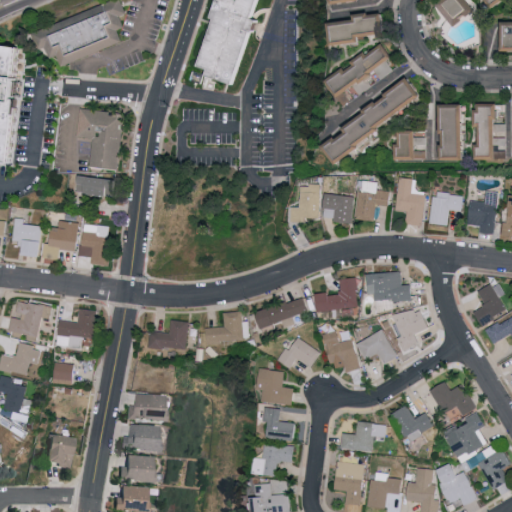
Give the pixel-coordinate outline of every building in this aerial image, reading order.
[(125,45),(85,60),(64,68),(61,60),(53,62),(49,51),(41,53),(35,37),(85,16),(92,13),(122,0),(128,13),(130,17),(124,19),(127,29),(121,33),(125,45)] [(264,0),(222,0),(217,17),(218,17),(204,66),(214,68),(212,75),(243,84),(261,17),(260,17),(264,0)] [(454,24),(474,7),(467,0),(438,0),(436,2),(454,24)] [(333,43),(363,41),(363,34),(388,33),(387,11),(357,13),(358,19),(331,20),(333,43)] [(394,58),(383,42),(352,62),(353,63),(328,79),(338,94),(394,58)] [(427,97),(414,77),(343,124),(347,130),(326,144),(334,157),(427,97)] [(443,159),(465,159),(466,103),(443,103),(443,159)] [(477,158),(507,159),(507,123),(498,123),(498,103),(477,103),(477,125),(478,125),(477,158)] [(93,166),(121,168),(126,111),(82,107),(79,135),(95,137),(93,166)] [(115,178),(80,174),(78,191),(113,195),(115,178)] [(407,223),(424,224),(426,193),(413,193),(414,177),(399,176),(397,209),(408,210),(407,223)] [(359,218),(377,219),(378,204),(391,205),(391,190),(379,189),(380,180),(361,179),(359,218)] [(320,218),(321,184),(301,183),(301,206),(292,206),(292,221),(307,221),(307,217),(320,218)] [(472,200),(470,223),(482,224),(481,232),(496,233),(500,191),(488,190),(487,201),(472,200)] [(356,196),(328,191),(324,217),(352,221),(356,196)] [(432,222),(450,224),(452,207),(463,208),(465,194),(435,191),(432,222)] [(503,234),(511,234),(511,194),(511,195),(510,221),(504,221),(503,234)] [(24,254),(42,256),(45,225),(26,223),(26,218),(17,217),(15,242),(25,243),(24,254)] [(60,227),(51,226),(51,246),(79,248),(80,221),(61,220),(60,227)] [(93,264),(109,264),(111,224),(83,223),(81,255),(93,256),(93,264)] [(369,272),(370,293),(378,292),(378,310),(395,310),(394,300),(414,299),(413,283),(404,284),(403,270),(369,272)] [(359,307),(358,277),(341,278),(342,291),(318,293),(319,309),(359,307)] [(480,291),(487,304),(476,310),(484,324),(509,310),(501,296),(507,293),(499,280),(480,291)] [(309,312),(304,297),(258,311),(262,326),(309,312)] [(39,340),(43,316),(53,318),(55,305),(21,299),(18,315),(15,314),(11,336),(39,340)] [(404,335),(400,336),(406,350),(422,343),(417,332),(430,326),(421,305),(396,316),(404,335)] [(96,337),(98,309),(81,308),(80,320),(59,319),(58,345),(83,346),(84,336),(96,337)] [(208,341),(243,340),(243,311),(225,311),(225,326),(208,327),(208,341)] [(511,316),(488,327),(494,342),(511,333),(511,316)] [(150,346),(188,348),(189,320),(172,319),(172,331),(151,330),(150,346)] [(367,358),(380,351),(387,362),(399,355),(383,328),(358,343),(367,358)] [(325,332),(334,368),(347,365),(348,371),(361,368),(353,338),(341,341),(338,329),(325,332)] [(279,359),(292,367),(298,357),(311,366),(321,351),(299,336),(291,349),(287,346),(279,359)] [(4,353),(1,368),(29,374),(33,360),(42,362),(45,348),(22,342),(18,356),(4,353)] [(54,383),(75,383),(75,362),(55,361),(54,383)] [(295,403),(296,387),(285,386),(286,369),(261,368),(260,389),(265,389),(265,402),(295,403)] [(6,406),(23,412),(24,407),(31,409),(34,400),(26,397),(30,386),(15,381),(15,378),(4,374),(0,384),(0,389),(10,393),(6,406)] [(452,389),(448,381),(434,388),(446,413),(460,406),(465,415),(478,408),(466,382),(452,389)] [(132,417),(165,418),(166,393),(140,393),(139,404),(132,404),(132,417)] [(395,412),(412,444),(437,431),(427,412),(416,418),(410,404),(395,412)] [(266,421),(271,421),(270,437),(296,440),(298,422),(282,420),(283,408),(268,406),(266,421)] [(447,429),(468,470),(482,463),(494,488),(511,480),(505,468),(511,464),(504,448),(498,452),(493,443),(488,446),(480,429),(487,425),(480,412),(447,429)] [(375,450),(376,435),(387,436),(388,423),(360,420),(359,433),(346,432),(344,447),(375,450)] [(161,424),(134,423),(133,435),(128,435),(127,448),(161,450),(161,424)] [(76,437),(53,433),(48,462),(71,466),(76,437)] [(256,473),(278,475),(280,460),(295,461),(296,446),(267,443),(265,457),(258,456),(256,473)] [(120,480),(154,480),(155,455),(128,454),(128,466),(120,465),(120,480)] [(337,489),(348,489),(347,502),(363,503),(366,463),(359,462),(360,456),(340,454),(337,489)] [(435,471),(454,504),(463,499),(467,505),(480,498),(465,470),(459,473),(453,461),(435,471)] [(423,511),(439,511),(441,499),(436,498),(437,483),(433,483),(433,468),(419,467),(418,481),(409,481),(409,500),(424,501),(423,511)] [(389,492),(402,492),(402,477),(390,477),(390,472),(373,471),(371,506),(388,507),(389,492)] [(291,511),(291,492),(282,492),(281,478),(271,479),(271,482),(259,483),(260,496),(257,496),(257,511),(291,511)] [(116,495),(116,507),(148,508),(149,485),(123,484),(122,496),(116,495)]
